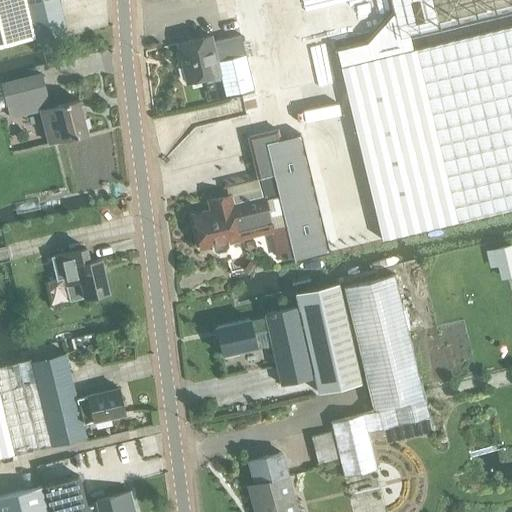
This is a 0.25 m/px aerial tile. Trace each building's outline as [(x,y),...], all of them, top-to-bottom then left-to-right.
[(0,0),(0,44),(35,36),(36,42),(66,35),(65,29),(58,0),(0,0)] [(511,0),(392,0),(395,10),(369,40),(334,48),(338,65),(416,47),(412,31),(511,7),(511,0)] [(511,24),(339,66),(380,238),(511,206),(511,24)] [(213,34),(178,42),(188,83),(207,78),(212,99),(227,95),(244,91),(252,89),(239,33),(214,39),(213,34)] [(49,106),(40,73),(0,82),(0,107),(7,105),(11,119),(41,111),(49,141),(88,132),(80,99),(49,106)] [(274,174),(261,177),(261,178),(266,199),(273,228),(286,225),(293,254),(294,259),(329,251),(306,155),(301,134),(278,139),(276,130),(264,133),(274,174)] [(213,211),(193,215),(201,247),(212,244),(213,249),(218,252),(226,250),(229,245),(228,240),(239,237),(273,229),(273,228),(266,199),(232,206),(232,203),(230,195),(211,199),(213,211)] [(511,271),(511,251),(511,246),(495,250),(501,274),(511,271)] [(51,256),(57,280),(64,278),(69,301),(109,291),(101,258),(89,261),(86,247),(51,256)] [(249,261),(243,270),(248,273),(253,264),(249,261)] [(311,435),(317,462),(340,456),(345,475),(377,466),(367,429),(430,414),(396,273),(343,286),(373,409),(330,420),(333,430),(311,435)] [(238,350),(256,346),(252,332),(268,328),(280,383),(313,375),(317,391),(359,382),(356,366),(340,297),(337,283),(294,292),(297,306),(264,313),(265,316),(250,320),(249,318),(216,325),(222,353),(223,353),(224,356),(238,353),(238,350)] [(31,358),(0,365),(0,398),(13,454),(85,436),(82,422),(76,397),(66,352),(31,360),(31,358)] [(87,394),(76,397),(82,422),(92,420),(92,422),(125,414),(119,385),(87,392),(87,394)] [(0,456),(13,454),(0,398),(0,456)] [(298,511),(282,451),(251,459),(264,511),(298,511)] [(41,485),(47,511),(87,511),(78,475),(41,485)] [(0,494),(0,511),(47,511),(41,485),(0,494)] [(114,494),(96,499),(97,502),(86,505),(87,511),(134,511),(129,490),(114,494)]
